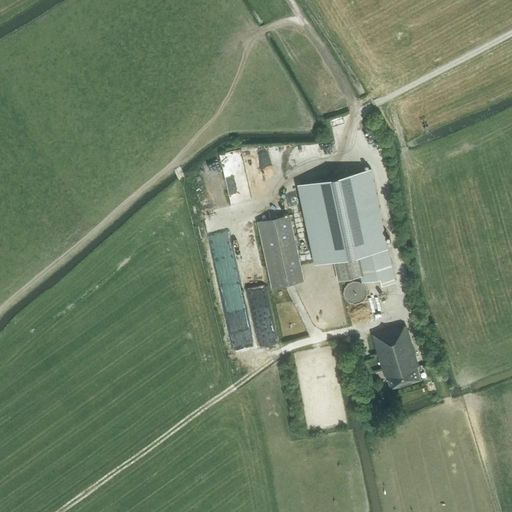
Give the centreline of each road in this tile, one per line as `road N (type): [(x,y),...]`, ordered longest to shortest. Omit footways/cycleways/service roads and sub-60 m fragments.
road 1 (track): [(60,511),(292,346),(409,318)]
road 2 (track): [(289,0),(358,114),(340,157),(293,175),(260,207),(229,218)]
road 3 (unclassified): [(358,114),(511,33)]
